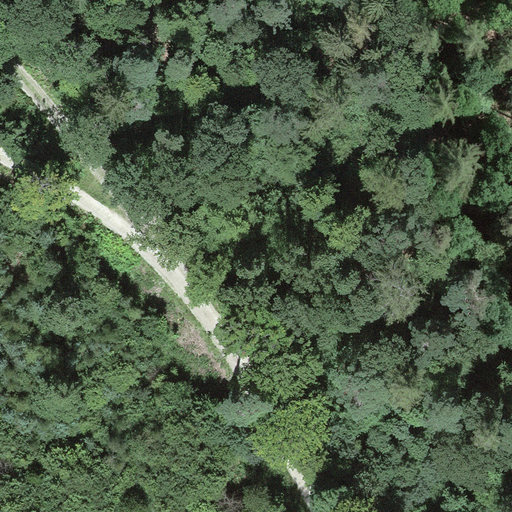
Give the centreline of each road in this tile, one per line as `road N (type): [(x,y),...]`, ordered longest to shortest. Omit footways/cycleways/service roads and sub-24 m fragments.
road 1 (track): [(319,511),(219,334),(77,202),(0,169)]
road 2 (track): [(143,264),(127,213),(0,54)]
